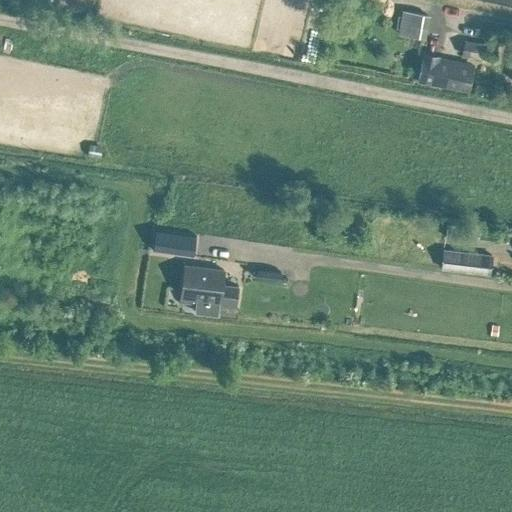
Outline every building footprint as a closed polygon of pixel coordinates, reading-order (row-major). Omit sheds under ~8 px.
[(418,24),(416,35),(424,37),(426,25),(418,24)] [(493,58),(495,44),(464,38),(461,52),(493,58)] [(467,91),(472,67),(421,57),(416,81),(467,91)] [(468,225),(446,222),(444,234),(474,238),(476,223),(468,222),(468,225)] [(194,234),(154,228),(151,248),(191,254),(194,234)] [(490,272),(492,253),(442,247),(439,266),(490,272)] [(221,283),(223,267),(183,262),(178,299),(234,305),(237,285),(221,283)]
